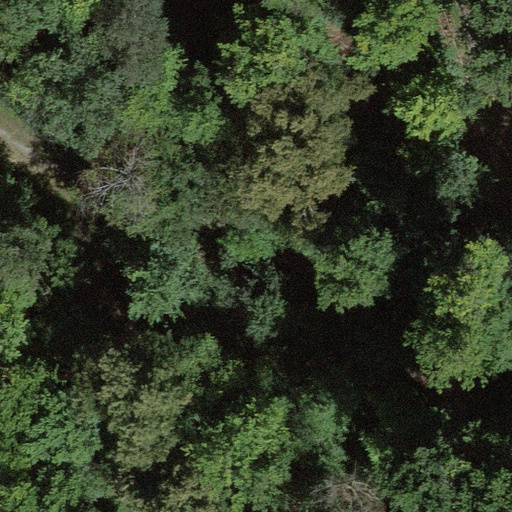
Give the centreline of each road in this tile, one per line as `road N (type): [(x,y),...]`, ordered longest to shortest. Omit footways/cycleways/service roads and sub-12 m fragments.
road 1 (track): [(0,104),(42,156),(511,346)]
road 2 (track): [(458,0),(511,195)]
